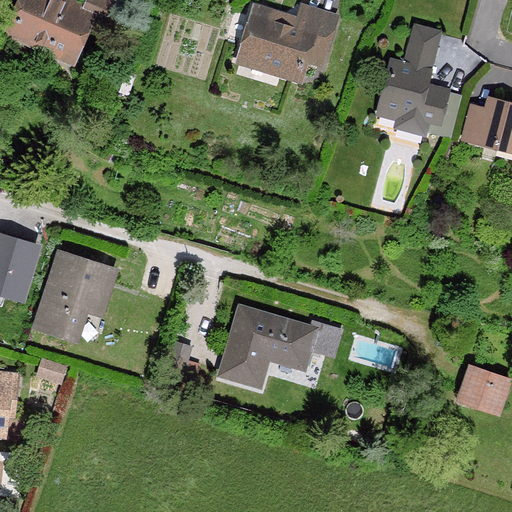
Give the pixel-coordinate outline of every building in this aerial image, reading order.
[(59,0),(25,0),(9,34),(46,50),(52,36),(69,44),(83,15),(58,4),(59,0)] [(89,0),(83,15),(91,19),(89,24),(113,35),(127,5),(116,0),(89,0)] [(253,8),(238,61),(298,78),(303,60),(321,65),(335,18),(301,8),(297,21),(253,8)] [(72,62),(89,24),(91,19),(83,15),(69,44),(52,36),(46,50),(72,62)] [(440,32),(417,26),(409,62),(392,58),(379,112),(400,117),(398,125),(423,132),(427,117),(441,121),(448,91),(427,86),(440,35),(440,32)] [(485,111),(471,108),(463,139),(511,151),(511,104),(488,99),(485,111)] [(37,249),(0,237),(0,290),(22,298),(37,249)] [(65,258),(42,324),(73,334),(84,304),(99,310),(112,274),(65,258)] [(311,330),(239,309),(220,375),(258,386),(266,358),(301,368),(307,348),(331,354),(337,331),(312,324),(311,330)] [(86,313),(87,335),(100,334),(98,312),(86,313)] [(191,348),(175,344),(168,368),(185,372),(191,348)] [(471,368),(460,400),(498,414),(509,382),(471,368)] [(0,436),(4,437),(5,414),(12,415),(14,377),(0,374),(0,436)]
